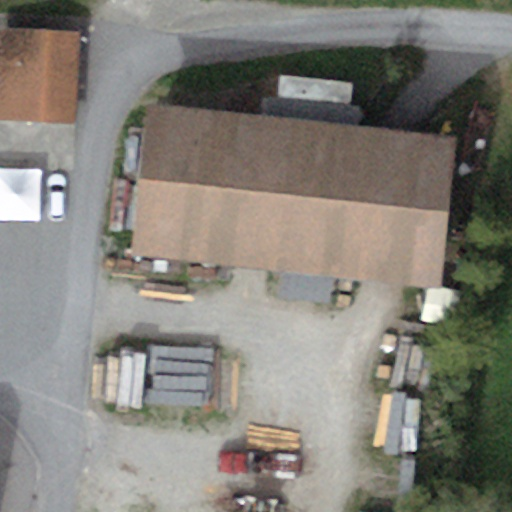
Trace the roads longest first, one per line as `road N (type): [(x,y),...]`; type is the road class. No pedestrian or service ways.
road 1 (unclassified): [(511,32),(340,26),(129,52)]
road 2 (unclassified): [(62,404),(104,93),(129,52)]
